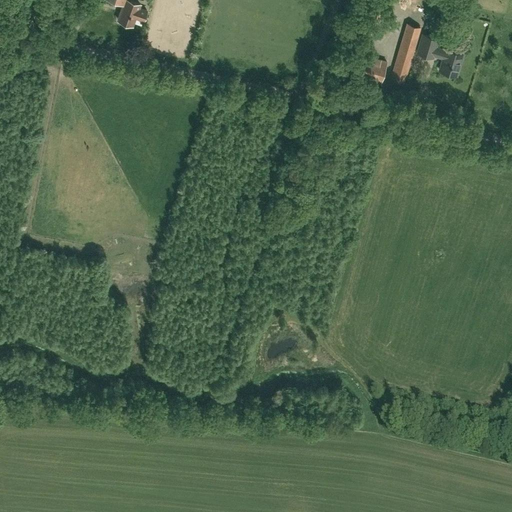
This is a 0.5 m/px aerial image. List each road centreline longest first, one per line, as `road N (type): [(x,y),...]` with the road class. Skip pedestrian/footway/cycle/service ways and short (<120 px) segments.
road 1 (unclassified): [(0,44),(297,99)]
road 2 (unclassified): [(511,145),(297,99)]
